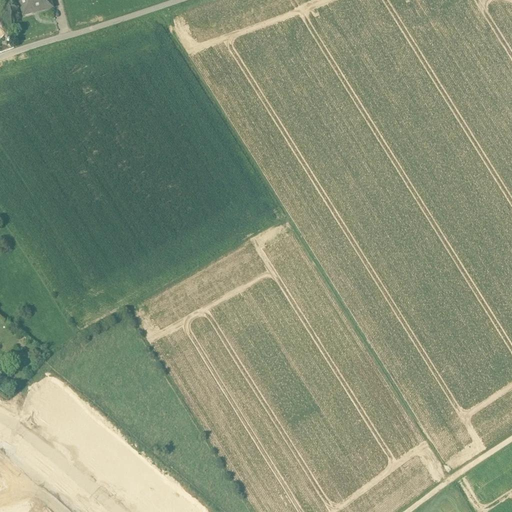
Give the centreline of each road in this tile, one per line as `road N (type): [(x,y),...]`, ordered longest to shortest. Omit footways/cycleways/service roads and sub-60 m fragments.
road 1 (unclassified): [(0,58),(190,0)]
road 2 (unclassified): [(511,436),(405,511)]
road 3 (unclassified): [(0,434),(96,511)]
